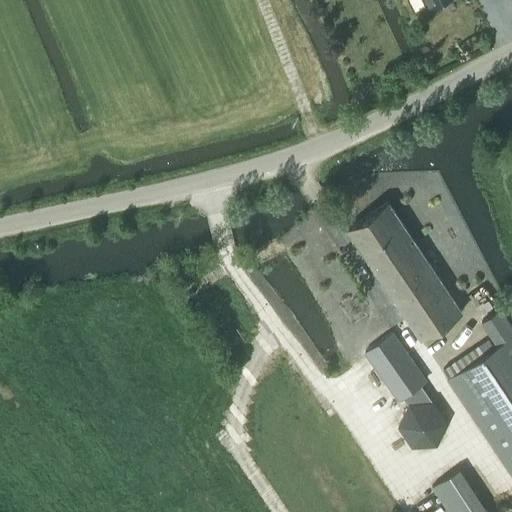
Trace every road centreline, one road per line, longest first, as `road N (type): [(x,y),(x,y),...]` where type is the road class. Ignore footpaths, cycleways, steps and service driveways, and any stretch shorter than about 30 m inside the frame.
road 1 (unclassified): [(0,226),(294,159),(511,50)]
road 2 (track): [(294,159),(511,494)]
